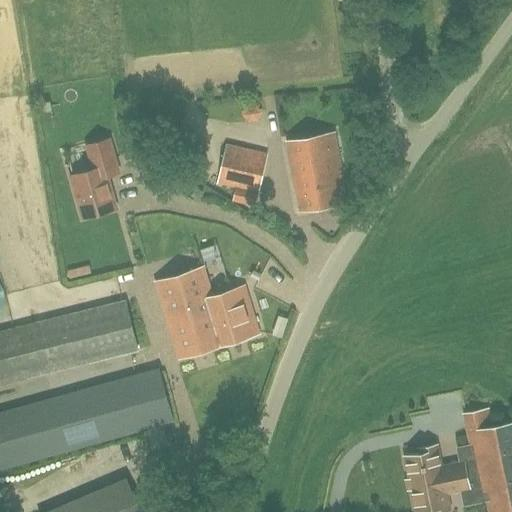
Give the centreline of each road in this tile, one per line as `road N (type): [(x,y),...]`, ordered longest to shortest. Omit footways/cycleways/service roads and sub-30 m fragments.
road 1 (unclassified): [(243,511),(268,412),(301,332),(342,255),(412,159)]
road 2 (unclassified): [(412,159),(511,24)]
road 3 (unclassified): [(412,159),(387,93),(380,0)]
